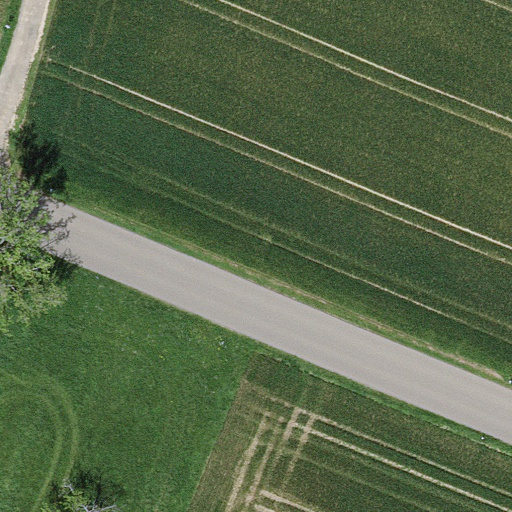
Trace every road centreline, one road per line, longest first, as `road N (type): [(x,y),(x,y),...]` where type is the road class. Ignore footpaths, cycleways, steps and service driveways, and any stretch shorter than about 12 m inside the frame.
road 1 (tertiary): [(0,212),(511,423)]
road 2 (track): [(40,0),(0,131)]
